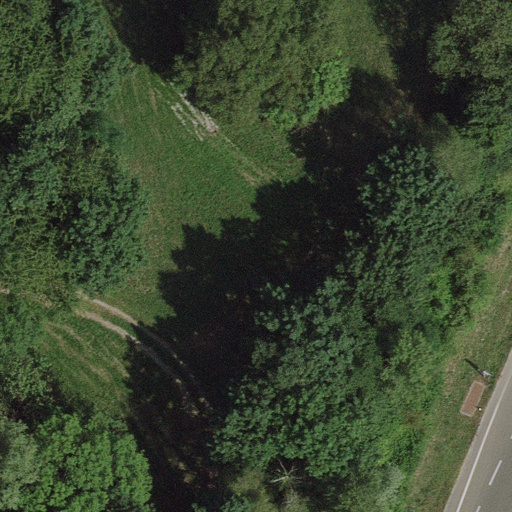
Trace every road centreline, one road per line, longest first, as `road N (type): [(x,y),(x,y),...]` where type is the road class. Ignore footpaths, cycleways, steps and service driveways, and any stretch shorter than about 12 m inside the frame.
road 1 (track): [(511,8),(310,265),(177,296),(0,286)]
road 2 (track): [(226,511),(234,403),(177,296)]
